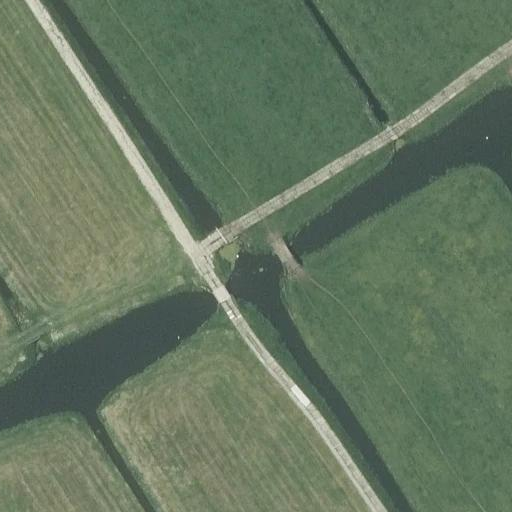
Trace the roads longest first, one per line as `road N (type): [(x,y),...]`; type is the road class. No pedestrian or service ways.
road 1 (track): [(32,0),(230,309),(378,511)]
road 2 (track): [(511,47),(402,127),(258,215)]
road 3 (track): [(258,215),(0,355)]
